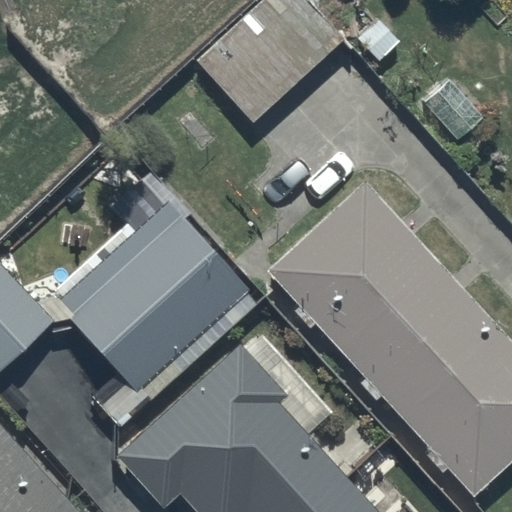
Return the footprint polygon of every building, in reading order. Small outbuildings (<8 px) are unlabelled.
[(188,0),(200,12),(213,0),(188,0)] [(313,0),(271,0),(196,67),(252,131),(351,43),(313,0)] [(136,34),(99,69),(127,98),(164,62),(136,34)] [(0,269),(0,376),(53,329),(51,327),(69,324),(132,395),(135,391),(148,405),(258,307),(142,177),(109,208),(124,225),(95,251),(99,255),(59,290),(23,295),(0,269)] [(511,465),(511,343),(366,184),(263,278),(470,504),(511,465)] [(115,462),(114,462),(160,511),(163,511),(176,501),(186,511),(419,511),(386,476),(400,463),(359,418),(346,430),(255,332),(115,462)] [(73,511),(0,431),(0,511),(73,511)]
